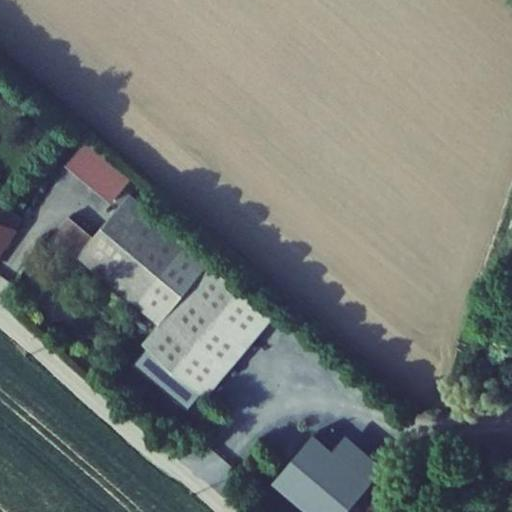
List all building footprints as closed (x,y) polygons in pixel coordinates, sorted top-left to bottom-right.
[(87,136),(67,160),(115,199),(135,175),(87,136)] [(282,300),(135,181),(100,224),(75,204),(55,229),(80,249),(83,245),(165,311),(149,331),(214,384),(282,300)] [(29,207),(2,185),(0,186),(0,205),(18,221),(29,207)] [(0,242),(18,221),(0,205),(0,242)] [(341,450),(401,478),(414,449),(354,421),(341,450)] [(293,466),(347,511),(348,511),(367,490),(312,443),(293,466)]
